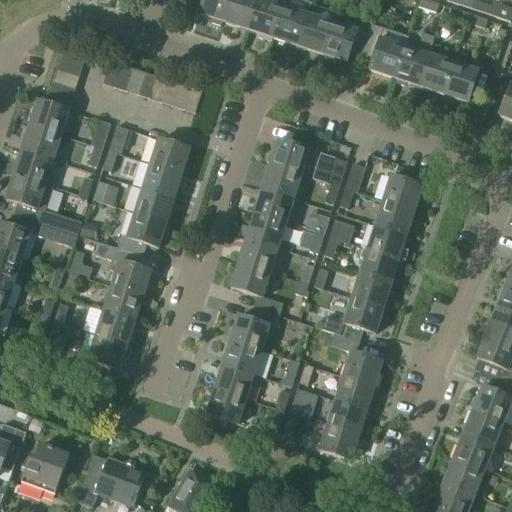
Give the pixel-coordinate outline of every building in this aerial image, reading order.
[(205,0),(200,16),(211,20),(211,25),(220,28),(223,24),(224,24),(232,0),(205,0)] [(249,33),(260,0),(258,0),(232,0),(224,24),(249,33)] [(273,41),(284,8),(260,0),(249,33),(259,36),(257,39),(271,44),(272,40),(273,41)] [(439,6),(421,0),(419,8),(436,14),(439,6)] [(472,10),(475,2),(468,0),(455,0),(454,4),(472,10)] [(472,10),(490,16),(492,8),(475,2),(472,10)] [(511,11),(493,5),(492,8),(490,16),(511,23),(511,19),(511,11)] [(298,49),(308,16),(307,16),(284,8),(273,41),(298,49)] [(467,25),(470,16),(452,10),(449,19),(467,25)] [(322,57),(333,25),(308,16),(298,49),(322,57)] [(467,25),(485,30),(488,22),(470,16),(467,25)] [(351,53),(362,56),(370,32),(358,28),(356,32),(333,25),(322,57),(347,65),(351,53)] [(395,80),(405,48),(380,40),(382,36),(370,32),(362,56),(374,60),(370,72),(395,80)] [(419,88),(430,57),(405,48),(395,80),(396,80),(397,85),(404,87),(408,84),(419,88)] [(61,61),(83,68),(87,56),(65,49),(61,61)] [(444,97),(454,65),(430,57),(419,88),(444,97)] [(58,73),(79,80),(83,68),(61,61),(58,73)] [(104,86),(116,90),(123,68),(111,64),(104,86)] [(479,73),(454,65),(444,97),(468,105),(479,73)] [(123,68),(116,90),(128,94),(135,71),(123,68)] [(135,71),(128,94),(139,97),(146,75),(135,71)] [(79,80),(58,73),(54,84),(76,91),(79,80)] [(146,75),(139,97),(150,101),(157,78),(146,75)] [(157,78),(150,101),(162,104),(169,82),(157,78)] [(169,82),(162,104),(173,108),(180,86),(169,82)] [(76,91),(54,84),(50,96),(72,103),(76,91)] [(180,86),(173,108),(185,112),(192,89),(180,86)] [(511,121),(511,86),(511,87),(500,117),(511,121)] [(192,89),(185,112),(195,115),(203,93),(192,89)] [(72,103),(50,96),(47,106),(69,113),(72,103)] [(47,106),(37,103),(30,128),(61,138),(69,113),(47,106)] [(99,123),(91,147),(93,148),(103,151),(111,127),(99,123)] [(61,138),(30,128),(22,152),(53,162),(61,138)] [(109,153),(117,156),(121,157),(129,132),(117,128),(109,153)] [(301,177),(309,153),(317,155),(321,143),(296,134),(292,147),(278,142),(274,154),(270,154),(267,164),(270,166),(270,167),(301,177)] [(182,176),(190,152),(159,142),(151,166),(182,176)] [(95,149),(89,167),(97,169),(103,151),(93,148),(95,149)] [(53,162),(22,152),(14,178),(45,188),(53,162)] [(109,153),(103,171),(111,174),(117,156),(109,153)] [(331,187),(339,190),(347,164),(335,160),(327,185),(331,187)] [(182,176),(151,166),(143,191),(174,201),(182,176)] [(345,191),(354,194),(358,195),(366,170),(353,166),(345,191)] [(301,177),(270,167),(262,191),(294,201),(301,177)] [(45,188),(14,178),(6,201),(18,205),(14,218),(47,229),(51,216),(43,213),(46,205),(41,203),(45,188)] [(415,214),(422,189),(391,178),(383,204),(415,214)] [(85,180),(79,197),(88,200),(93,182),(85,180)] [(99,184),(93,202),(102,205),(107,187),(99,184)] [(331,187),(325,204),(334,207),(339,190),(331,187)] [(174,201),(143,191),(135,216),(167,227),(166,226),(174,201)] [(294,201),(262,191),(254,216),(286,226),(294,201)] [(345,191),(340,208),(348,211),(354,194),(345,191)] [(415,214),(383,204),(375,228),(407,238),(415,214)] [(167,227),(135,216),(128,239),(122,238),(118,251),(143,259),(147,246),(159,250),(162,238),(168,238),(170,229),(167,227)] [(286,226),(254,216),(247,241),(278,251),(286,226)] [(0,253),(22,261),(30,236),(43,240),(47,229),(14,218),(11,229),(0,226),(0,253)] [(315,236),(324,238),(329,221),(321,218),(315,236)] [(330,240),(338,243),(344,225),(335,222),(330,240)] [(83,226),(81,236),(89,238),(91,226),(84,225),(83,226)] [(407,238),(375,228),(368,252),(399,262),(407,238)] [(56,243),(74,250),(78,238),(59,232),(56,243)] [(315,236),(310,253),(318,256),(324,238),(315,236)] [(330,240),(324,258),(333,260),(338,243),(330,240)] [(278,251),(247,241),(239,265),(270,275),(278,251)] [(111,289),(143,299),(151,274),(139,270),(143,259),(118,251),(98,245),(94,257),(113,263),(110,272),(116,274),(111,289)] [(69,276),(78,278),(89,281),(92,270),(84,268),(82,264),(84,256),(73,252),(67,271),(69,276)] [(399,262),(368,252),(367,253),(365,252),(362,263),(364,264),(360,277),(391,287),(395,275),(399,276),(403,264),(399,263),(399,262)] [(22,261),(0,253),(0,281),(14,286),(22,261)] [(270,275),(239,265),(231,289),(258,298),(254,311),(279,319),(283,307),(263,299),(270,275)] [(299,284),(308,287),(314,269),(306,266),(300,284),(299,284)] [(56,271),(50,288),(59,291),(64,274),(56,271)] [(314,289),(323,291),(329,274),(320,271),(314,289)] [(70,276),(65,293),(73,296),(79,279),(70,276)] [(391,287),(360,277),(352,301),(383,311),(391,287)] [(14,286),(0,281),(0,308),(7,311),(14,286)] [(299,284),(295,295),(308,300),(310,294),(306,293),(308,287),(299,284)] [(511,289),(506,288),(496,313),(511,319),(511,289)] [(143,299),(111,289),(103,314),(135,324),(143,299)] [(383,311),(352,301),(347,316),(345,316),(339,322),(326,318),(322,331),(334,335),(334,336),(360,344),(364,332),(376,335),(383,311)] [(40,321),(48,324),(54,304),(46,302),(40,321)] [(55,324),(63,326),(69,309),(61,307),(55,324)] [(230,342),(262,353),(270,329),(275,331),(279,319),(254,311),(250,322),(238,318),(230,342)] [(511,319),(496,313),(487,337),(511,346),(511,319)] [(135,324),(103,314),(96,339),(127,349),(135,324)] [(40,321),(35,337),(43,340),(48,324),(40,321)] [(55,324),(54,326),(50,342),(56,352),(63,354),(70,328),(63,326),(55,324)] [(360,344),(334,336),(330,348),(351,355),(343,379),(375,389),(383,364),(356,355),(360,344)] [(511,346),(487,337),(477,360),(503,370),(498,382),(511,387),(511,346)] [(130,350),(127,349),(96,339),(88,362),(120,372),(124,360),(129,360),(131,352),(130,350)] [(262,353),(230,342),(223,367),(254,377),(262,353)] [(62,355),(54,353),(47,357),(60,361),(62,355)] [(300,365),(291,362),(286,380),(294,383),(300,365)] [(254,377),(223,367),(214,393),(246,403),(254,377)] [(314,369),(305,367),(300,384),(308,387),(314,369)] [(375,389),(343,379),(335,403),(367,414),(375,389)] [(473,412),(503,425),(511,403),(511,387),(498,382),(494,393),(482,389),(478,399),(473,400),(470,408),(473,412)] [(246,403),(214,393),(207,416),(238,426),(246,403)] [(275,412),(284,415),(290,396),(281,393),(275,412)] [(289,416),(298,419),(304,400),(296,398),(289,416)] [(367,414),(335,403),(327,428),(359,439),(367,414)] [(275,412),(270,428),(278,431),(284,415),(275,412)] [(463,437),(494,449),(503,425),(473,412),(463,437)] [(289,416),(284,433),(292,435),(298,419),(289,416)] [(0,471),(3,463),(14,467),(26,436),(3,427),(0,435),(0,471)] [(359,439),(327,428),(319,453),(351,463),(359,439)] [(494,449),(463,437),(453,461),(484,473),(494,449)] [(31,459),(22,484),(55,496),(69,457),(41,447),(36,461),(31,459)] [(94,458),(77,504),(92,509),(97,495),(133,508),(145,475),(109,462),(108,463),(94,458)] [(484,473),(453,461),(444,485),(474,497),(484,473)] [(190,471),(168,508),(169,508),(166,511),(202,511),(218,487),(190,471)] [(468,511),(474,497),(444,485),(434,509),(442,511),(468,511)]
